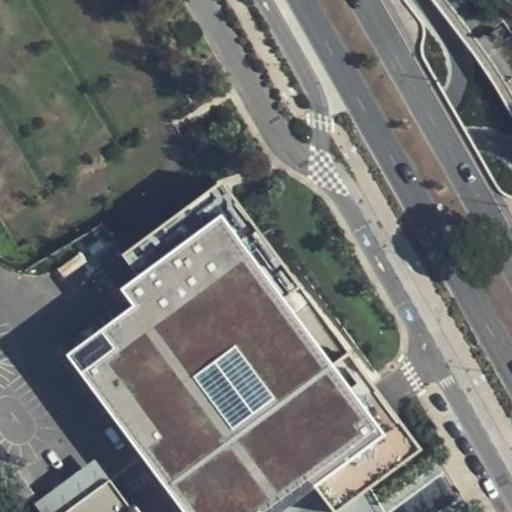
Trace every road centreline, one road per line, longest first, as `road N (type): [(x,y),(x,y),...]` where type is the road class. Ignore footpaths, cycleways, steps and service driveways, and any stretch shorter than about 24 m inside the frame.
road 1 (primary): [(304,0),(511,370)]
road 2 (primary): [(511,258),(365,0)]
